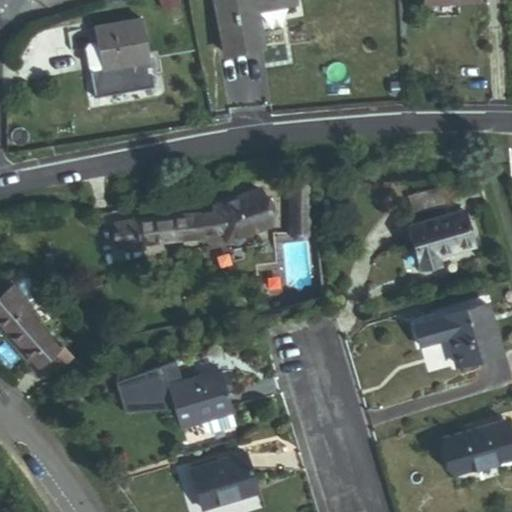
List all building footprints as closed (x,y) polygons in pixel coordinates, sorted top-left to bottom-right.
[(255,13),(294,6),(293,0),(214,0),(224,56),(262,49),(255,13)] [(96,45),(100,69),(100,71),(148,62),(141,22),(93,30),(96,45)] [(87,46),(85,49),(88,68),(91,71),(100,69),(96,45),(87,46)] [(153,92),(148,62),(100,71),(100,69),(91,71),(88,68),(93,102),(153,92)] [(292,234),(309,233),(306,185),(289,186),(292,234)] [(215,215),(202,217),(204,237),(223,234),(226,243),(271,226),(258,190),(212,207),(215,215)] [(438,257),(473,247),(463,211),(407,228),(420,271),(440,265),(438,257)] [(116,248),(204,239),(204,237),(202,217),(201,216),(113,225),(116,248)] [(21,278),(0,296),(0,324),(50,378),(72,358),(62,346),(58,350),(23,311),(39,297),(39,291),(28,278),(21,278)] [(456,366),(500,353),(486,304),(413,324),(419,347),(448,339),(456,366)] [(232,412),(219,371),(180,383),(173,361),(117,381),(126,412),(164,412),(173,409),(179,429),(201,422),(230,413),(232,412)] [(233,423),(230,413),(201,422),(204,432),(209,435),(230,428),(233,423)] [(453,475),(511,457),(511,446),(505,422),(443,440),(453,475)] [(201,510),(255,494),(243,456),(190,472),(201,510)]
